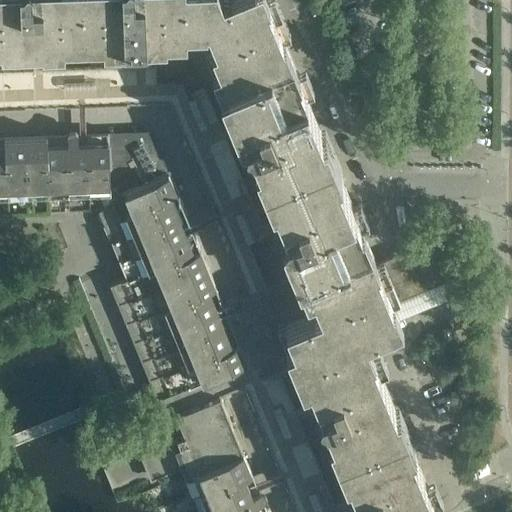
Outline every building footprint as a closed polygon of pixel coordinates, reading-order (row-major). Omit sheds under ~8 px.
[(0,0),(0,41),(39,40),(63,39),(63,35),(102,33),(103,40),(125,39),(125,34),(140,33),(144,33),(144,36),(166,35),(165,31),(186,30),(185,22),(205,22),(206,19),(207,19),(244,110),(289,217),(301,246),(309,266),(223,302),(192,227),(151,129),(83,132),(77,133),(77,129),(75,126),(69,127),(67,129),(67,133),(47,133),(47,132),(3,133),(3,135),(0,134),(0,198),(110,194),(114,203),(98,209),(126,276),(110,283),(157,397),(451,275),(435,236),(378,260),(361,222),(353,205),(337,166),(331,168),(308,113),(314,111),(297,71),(292,73),(261,0),(0,0)] [(93,68),(79,69),(79,78),(93,77),(94,77),(93,68)] [(79,69),(64,69),(64,78),(75,78),(79,78),(79,69)] [(203,90),(195,93),(199,103),(201,107),(209,104),(203,90)] [(209,104),(201,107),(206,120),(214,117),(209,104)] [(250,204),(242,207),(248,221),(256,217),(254,213),(253,210),(250,204)] [(256,217),(248,221),(253,234),(261,231),(259,225),(258,222),(256,217)] [(366,332),(300,358),(319,403),(358,498),(364,511),(438,511),(435,505),(443,502),(440,495),(435,482),(428,485),(412,446),(415,446),(399,406),(395,407),(389,391),(389,390),(381,371),(388,368),(380,348),(373,351),(366,332)] [(224,390),(155,419),(156,421),(131,431),(136,445),(142,443),(139,437),(179,421),(184,433),(139,451),(150,479),(181,467),(199,511),(261,511),(252,490),(238,454),(244,452),(242,449),(239,451),(229,426),(237,422),(224,390)] [(287,398),(279,401),(283,412),(285,415),(293,412),(287,398)] [(293,412),(285,415),(290,428),(298,425),(293,412)] [(323,484),(315,487),(320,500),(328,497),(323,484)] [(328,497),(320,500),(322,504),(325,511),(330,511),(334,511),(328,497)]
